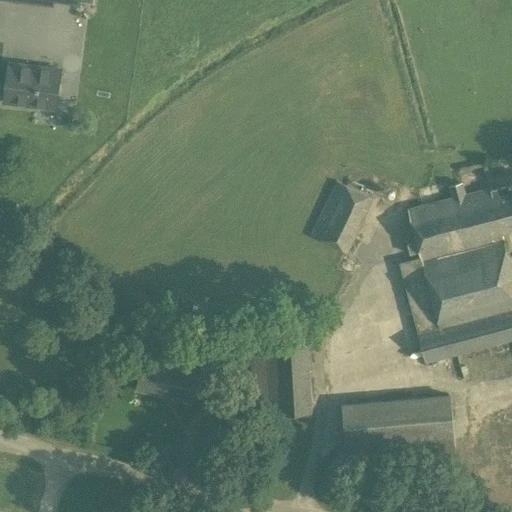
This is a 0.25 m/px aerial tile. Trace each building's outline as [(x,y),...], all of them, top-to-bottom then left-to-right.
[(9,64),(4,100),(55,106),(59,70),(9,64)] [(310,234),(347,252),(373,198),(336,180),(310,234)] [(410,254),(418,252),(419,256),(399,261),(425,362),(511,339),(511,271),(502,234),(511,230),(511,183),(490,189),(489,186),(466,192),(463,181),(448,185),(450,197),(418,205),(408,208),(415,241),(407,243),(410,254)] [(173,364),(180,337),(149,330),(136,389),(191,402),(198,370),(173,364)] [(310,411),(306,345),(262,347),(266,414),(310,411)] [(345,455),(347,470),(457,462),(455,443),(450,393),(341,402),(345,444),(345,455)]
